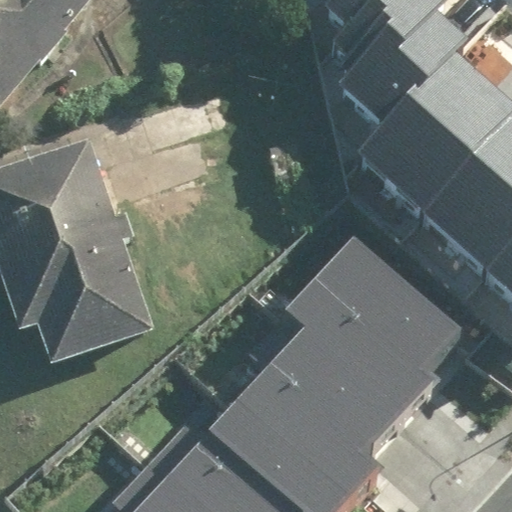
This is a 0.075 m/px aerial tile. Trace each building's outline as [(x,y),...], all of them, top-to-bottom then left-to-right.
[(0,0),(0,122),(94,0),(0,0)] [(324,0),(325,0),(347,21),(332,37),(349,51),(339,62),(349,71),(339,83),(382,122),(357,150),(511,291),(511,99),(456,49),(470,36),(435,10),(445,0),(324,0)] [(33,339),(47,381),(151,344),(120,256),(133,252),(123,223),(110,227),(85,157),(0,187),(0,324),(8,348),(33,339)] [(431,385),(465,347),(350,244),(284,317),(412,431),(443,396),(431,385)] [(346,504),(412,431),(284,317),(255,349),(270,362),(233,403),(346,504)] [(338,511),(346,504),(233,403),(203,437),(188,424),(152,463),(206,511),(338,511)] [(206,511),(152,463),(119,501),(131,511),(206,511)]
